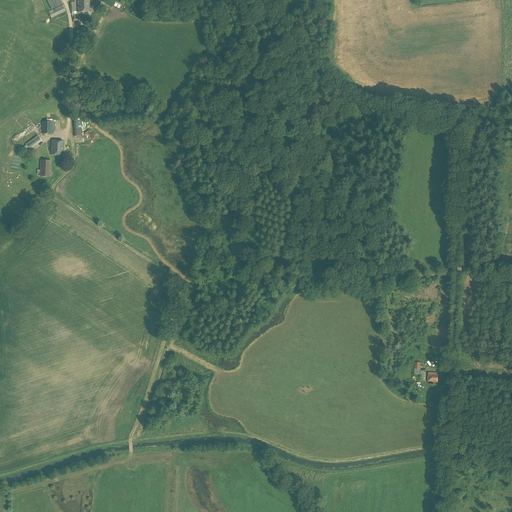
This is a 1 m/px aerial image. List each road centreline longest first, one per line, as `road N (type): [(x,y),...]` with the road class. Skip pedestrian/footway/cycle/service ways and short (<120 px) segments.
road 1 (track): [(16,492),(132,459),(185,284),(55,197),(54,184),(73,166),(64,0)]
road 2 (track): [(258,0),(349,102),(463,128),(452,380)]
road 3 (track): [(452,380),(446,511)]
